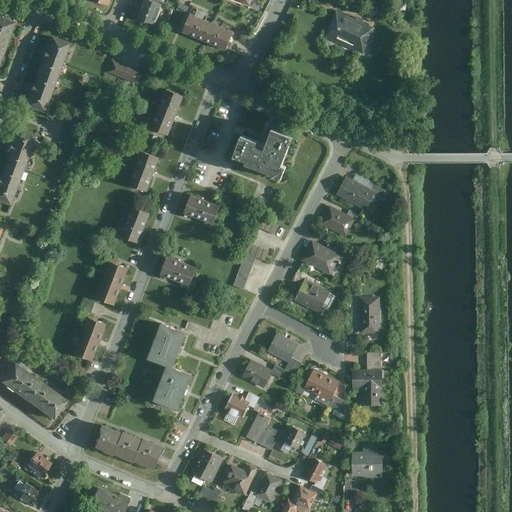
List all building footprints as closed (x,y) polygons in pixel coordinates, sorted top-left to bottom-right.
[(162,8),(145,1),(137,22),(155,28),(162,8)] [(374,28),(336,11),(325,38),(363,54),(374,28)] [(0,33),(9,37),(15,19),(0,14),(0,33)] [(204,45),(212,25),(189,16),(181,36),(204,45)] [(204,45),(227,54),(235,34),(212,25),(204,45)] [(0,61),(9,37),(0,33),(0,61)] [(39,67),(58,74),(72,40),(52,33),(39,67)] [(143,72),(113,60),(108,72),(138,84),(143,72)] [(25,104),(44,111),(58,74),(39,67),(25,104)] [(170,137),(186,98),(167,90),(152,130),(170,137)] [(164,90),(161,97),(154,114),(157,115),(167,91),(164,90)] [(69,155),(82,118),(69,113),(56,151),(69,155)] [(288,161),(298,134),(275,125),(267,145),(264,144),(261,143),(262,140),(244,133),(235,157),(248,162),(247,164),(286,178),(292,162),(288,161)] [(5,166),(24,173),(38,136),(19,129),(12,148),(5,166)] [(149,194),(161,159),(143,153),(131,187),(149,194)] [(0,202),(12,207),(24,173),(5,166),(0,179),(0,202)] [(372,188),(348,176),(338,195),(368,210),(377,192),(378,191),(372,188)] [(375,183),(372,188),(378,191),(377,192),(384,195),(387,189),(375,183)] [(220,207),(191,196),(183,215),(213,227),(220,207)] [(349,214),(331,205),(322,223),(347,237),(355,221),(357,218),(349,214)] [(140,243),(151,213),(133,206),(121,235),(140,243)] [(351,210),(349,214),(357,218),(355,221),(360,223),(363,216),(351,210)] [(275,235),(280,225),(262,215),(257,226),(275,235)] [(337,252),(313,240),(303,260),(332,275),(338,262),(342,255),(337,252)] [(270,251),(249,243),(245,253),(266,261),(270,251)] [(340,247),(337,252),(342,255),(338,262),(346,266),(352,254),(340,247)] [(234,286),(244,290),(256,258),(247,254),(234,286)] [(197,269),(168,257),(160,276),(190,287),(197,269)] [(115,304),(130,268),(112,261),(98,297),(115,304)] [(332,292),(307,279),(296,300),(321,313),(332,292)] [(96,302),(85,297),(80,309),(92,313),(94,308),(96,302)] [(382,333),(381,297),(361,297),(361,334),(382,333)] [(94,360),(108,324),(90,317),(75,353),(94,360)] [(169,366),(175,368),(182,351),(189,333),(184,331),(163,323),(150,358),(169,366)] [(299,344),(278,334),(269,352),(290,363),(292,358),(299,344)] [(368,369),(382,369),(382,353),(369,353),(368,369)] [(303,363),(292,358),(290,363),(286,370),(289,372),(296,376),(303,363)] [(274,370),(252,360),(243,378),(265,388),(272,373),(274,370)] [(28,371),(14,362),(0,381),(0,382),(26,401),(41,381),(28,371)] [(276,365),(274,370),(272,373),(285,380),(289,372),(286,370),(276,365)] [(175,368),(169,366),(156,401),(181,410),(188,394),(195,375),(175,368)] [(341,382),(315,368),(305,388),(331,402),(336,393),(341,382)] [(368,369),(354,370),(354,390),(363,390),(363,406),(384,406),(384,369),(382,369),(368,369)] [(54,391),(41,381),(26,401),(53,421),(68,400),(54,391)] [(250,392),(246,400),(251,403),(250,406),(255,408),(261,398),(250,392)] [(347,398),(336,393),(331,402),(328,406),(347,416),(347,398)] [(246,400),(234,395),(226,410),(244,418),(250,406),(251,403),(246,400)] [(271,419),(260,413),(247,438),(273,450),(278,438),(264,432),(271,419)] [(116,455),(124,433),(114,429),(104,425),(95,448),(115,456),(116,455)] [(300,450),(308,433),(293,426),(291,431),(286,440),(285,443),(300,450)] [(19,435),(9,428),(2,438),(13,445),(19,435)] [(286,440),(291,431),(284,428),(280,437),(286,440)] [(137,463),(146,440),(135,436),(125,432),(124,433),(116,455),(136,464),(137,463)] [(325,443),(330,434),(325,432),(321,441),(325,443)] [(345,441),(332,435),(329,442),(342,448),(345,441)] [(309,454),(317,438),(312,436),(304,452),(309,454)] [(157,471),(166,447),(156,444),(146,440),(137,463),(157,471)] [(365,453),(354,453),(354,477),(384,477),(384,453),(379,453),(379,446),(365,446),(365,453)] [(213,483),(224,459),(203,449),(191,472),(213,483)] [(52,463),(36,452),(27,465),(43,476),(52,463)] [(310,469),(316,459),(310,456),(305,467),(310,469)] [(306,477),(317,483),(327,465),(316,459),(310,469),(306,477)] [(247,471),(232,464),(224,482),(230,485),(229,488),(247,496),(259,469),(250,464),(247,471)] [(272,504),(283,481),(266,473),(256,494),(255,495),(258,497),(272,504)] [(39,492),(26,483),(17,496),(30,505),(39,492)] [(313,485),(311,491),(319,495),(317,499),(321,501),(326,492),(313,485)] [(311,491),(302,486),(294,501),(290,499),(282,511),(297,511),(299,510),(302,511),(306,511),(308,509),(311,510),(317,499),(319,495),(311,491)] [(208,503),(214,491),(204,487),(198,498),(208,503)] [(345,487),(345,501),(358,501),(358,489),(352,489),(352,487),(345,487)] [(126,511),(131,501),(100,488),(91,508),(100,511),(126,511)] [(214,506),(222,492),(215,488),(214,491),(208,503),(214,506)] [(255,495),(256,494),(252,492),(244,509),(249,511),(250,511),(258,497),(255,495)]
